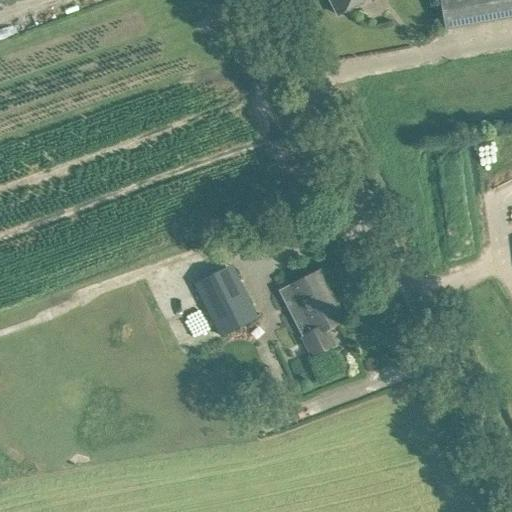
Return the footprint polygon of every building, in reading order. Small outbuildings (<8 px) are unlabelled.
[(330,0),(338,15),(367,0),(330,0)] [(440,0),(446,30),(463,27),(458,0),(440,0)] [(435,158),(435,174),(461,173),(461,157),(435,158)] [(291,285),(301,305),(313,329),(302,335),(312,356),(336,345),(327,329),(345,320),(320,271),(291,285)] [(238,278),(202,296),(222,336),(258,318),(238,278)]
